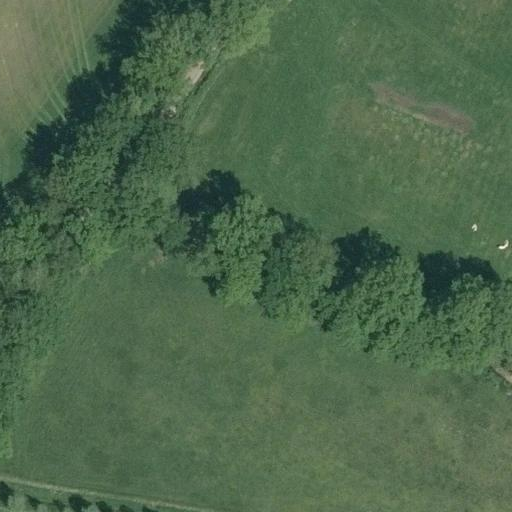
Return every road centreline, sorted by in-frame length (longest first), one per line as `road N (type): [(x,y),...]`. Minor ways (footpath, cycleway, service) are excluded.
road 1 (track): [(109,200),(225,0)]
road 2 (unclassified): [(0,338),(109,200)]
